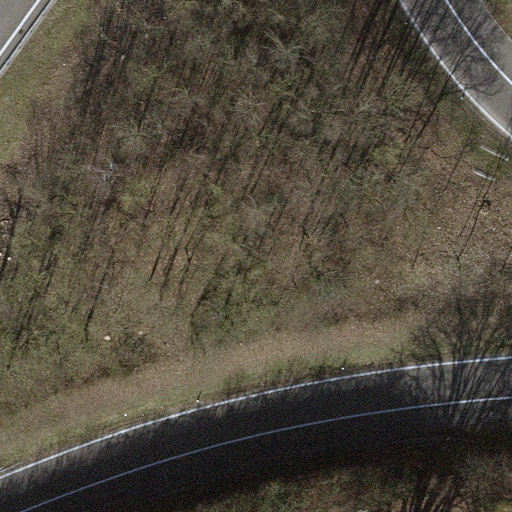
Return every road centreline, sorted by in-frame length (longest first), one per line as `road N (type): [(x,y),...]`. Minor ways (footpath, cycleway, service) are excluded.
road 1 (motorway): [(0,502),(199,431),(332,400),(511,378)]
road 2 (motorway): [(511,107),(427,0)]
